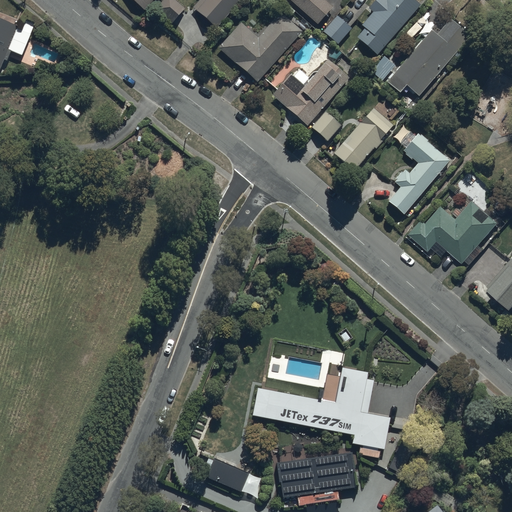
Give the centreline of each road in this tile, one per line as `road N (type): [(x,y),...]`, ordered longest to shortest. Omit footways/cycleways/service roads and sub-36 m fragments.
road 1 (residential): [(108,511),(211,261),(267,161)]
road 2 (residential): [(267,161),(511,372)]
road 3 (residential): [(63,0),(267,161)]
